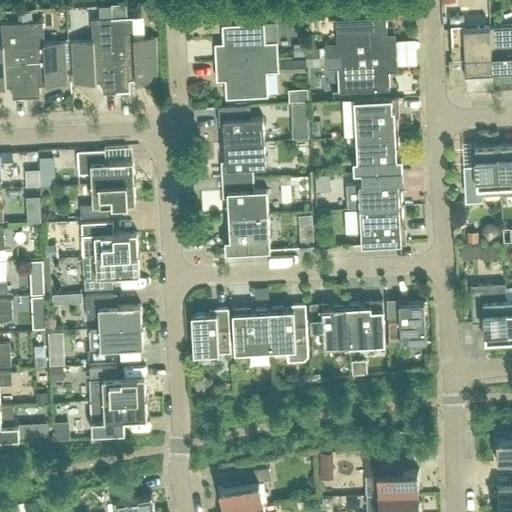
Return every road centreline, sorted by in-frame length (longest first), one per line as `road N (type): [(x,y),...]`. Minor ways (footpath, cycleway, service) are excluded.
road 1 (residential): [(172,277),(445,262)]
road 2 (residential): [(185,511),(172,277)]
road 3 (residential): [(0,138),(165,130)]
road 4 (residential): [(172,277),(165,130)]
road 5 (residential): [(445,262),(434,118)]
road 6 (residential): [(456,511),(452,371)]
road 7 (residential): [(165,130),(177,117),(175,11)]
